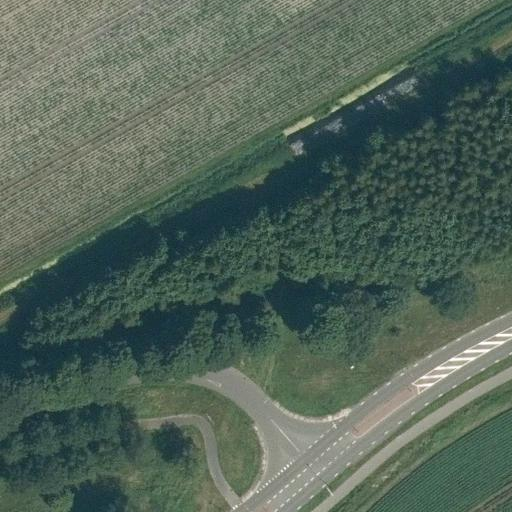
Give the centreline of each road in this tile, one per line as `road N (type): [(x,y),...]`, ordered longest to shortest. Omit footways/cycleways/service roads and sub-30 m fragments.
road 1 (residential): [(0,399),(154,367),(213,372),(247,393),(312,467)]
road 2 (secondary): [(312,467),(511,329)]
